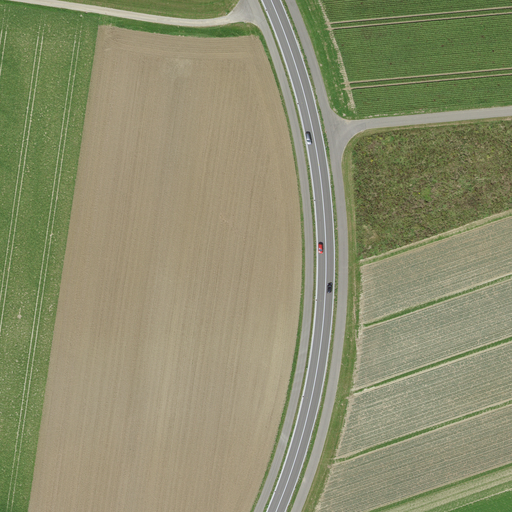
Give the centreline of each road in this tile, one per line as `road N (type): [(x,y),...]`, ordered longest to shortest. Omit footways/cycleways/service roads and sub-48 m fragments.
road 1 (secondary): [(276,511),(316,375),(325,271),(307,101),(270,0)]
road 2 (unclassified): [(296,511),(328,410),(339,340),(344,265),(331,131)]
road 3 (track): [(255,6),(207,22),(37,0)]
road 4 (unclassified): [(331,131),(511,111)]
road 5 (unclassified): [(331,131),(289,0)]
